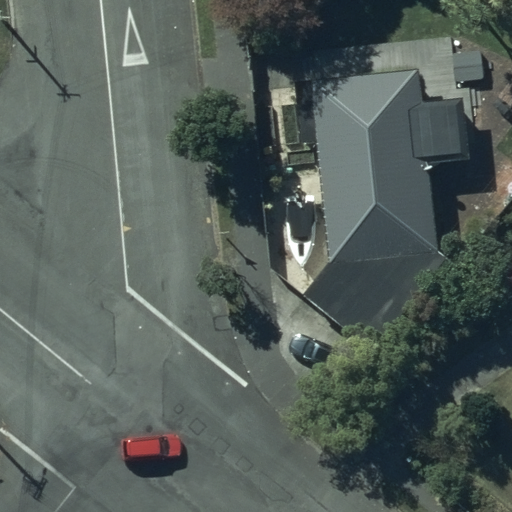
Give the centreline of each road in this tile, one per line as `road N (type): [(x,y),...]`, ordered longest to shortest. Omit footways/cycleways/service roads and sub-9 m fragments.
road 1 (residential): [(98,0),(125,263),(119,407)]
road 2 (residential): [(119,407),(257,511)]
road 3 (residential): [(0,310),(119,407)]
road 4 (residential): [(119,407),(56,511)]
